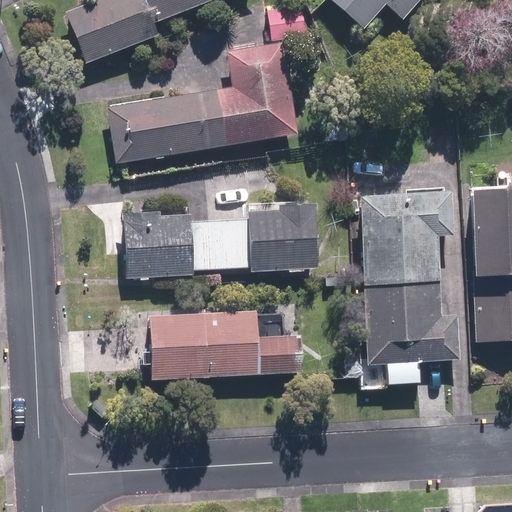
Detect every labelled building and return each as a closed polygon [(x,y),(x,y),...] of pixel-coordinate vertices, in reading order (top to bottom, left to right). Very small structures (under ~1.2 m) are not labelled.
[(105,0),(63,17),(83,67),(155,39),(167,34),(163,23),(220,0),(105,0)] [(322,0),(360,34),(382,9),(400,25),(421,0),(322,0)] [(269,18),(273,47),(306,42),(301,13),(269,18)] [(209,95),(217,151),(294,140),(280,48),(224,56),(230,92),(209,95)] [(115,166),(217,151),(209,95),(107,111),(115,166)] [(467,275),(471,342),(511,339),(511,188),(461,191),(465,275),(467,275)] [(447,198),(357,203),(361,286),(438,281),(436,241),(449,241),(447,198)] [(276,214),(244,216),(245,223),(216,225),(219,272),(247,270),(247,276),(316,273),(312,208),(275,210),(276,214)] [(216,225),(188,226),(188,219),(158,220),(157,217),(120,219),(124,282),(124,283),(191,279),(190,273),(219,272),(216,225)] [(454,320),(440,321),(438,281),(361,286),(366,369),(457,363),(454,320)] [(145,321),(149,384),(298,377),(296,340),(256,342),(254,315),(145,321)]
